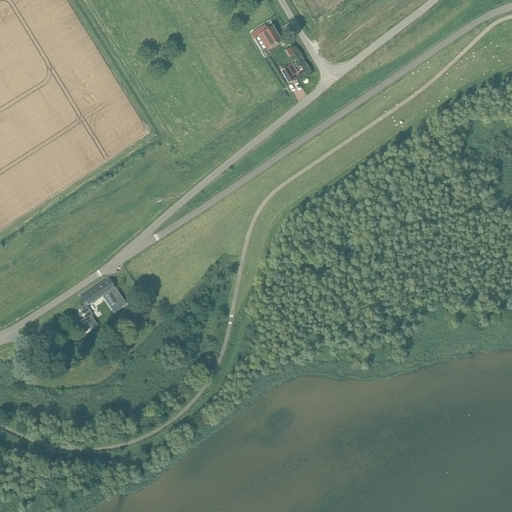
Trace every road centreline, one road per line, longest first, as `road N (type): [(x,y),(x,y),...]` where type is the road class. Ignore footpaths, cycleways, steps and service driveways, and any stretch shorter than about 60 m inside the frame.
road 1 (unknown): [(0,440),(62,463),(101,463),(174,430),(206,401),(235,349),(273,230),(427,117),(511,70)]
road 2 (unclassified): [(146,237),(511,6)]
road 3 (unclassified): [(146,237),(328,80)]
road 4 (unclassified): [(0,335),(146,237)]
road 5 (unclassified): [(328,80),(433,0)]
